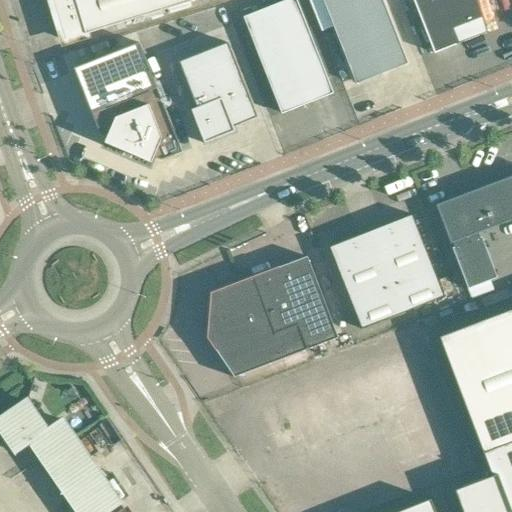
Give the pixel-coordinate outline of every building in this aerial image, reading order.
[(52,0),(65,40),(197,0),(52,0)] [(333,94),(296,0),(287,0),(243,17),(281,114),(333,94)] [(408,64),(382,0),(322,0),(350,69),(350,70),(351,70),(352,70),(357,82),(373,76),(381,73),(381,74),(408,64)] [(487,33),(477,0),(440,0),(416,8),(434,53),(487,33)] [(74,69),(100,135),(107,138),(105,144),(151,164),(154,158),(161,161),(183,153),(139,43),(74,69)] [(204,144),(225,136),(235,132),(233,127),(256,117),(227,43),(179,62),(197,108),(191,110),(204,144)] [(452,248),(468,289),(497,278),(481,237),(479,238),(477,234),(511,221),(511,176),(436,206),(451,244),(453,243),(455,247),(452,248)] [(445,296),(412,215),(408,216),(410,220),(334,250),(333,246),(329,248),(362,329),(445,296)] [(216,351),(234,378),(308,350),(338,338),(307,257),(279,268),(279,267),(254,277),(211,293),(207,339),(216,351)] [(511,310),(440,338),(484,454),(511,443),(511,310)] [(27,402),(0,419),(0,429),(16,453),(30,443),(77,511),(105,511),(119,503),(62,420),(46,430),(27,402)] [(96,447),(120,429),(114,420),(89,439),(96,447)] [(492,476),(455,491),(462,511),(511,511),(511,443),(484,454),(492,476)] [(435,511),(430,500),(399,511),(435,511)]
